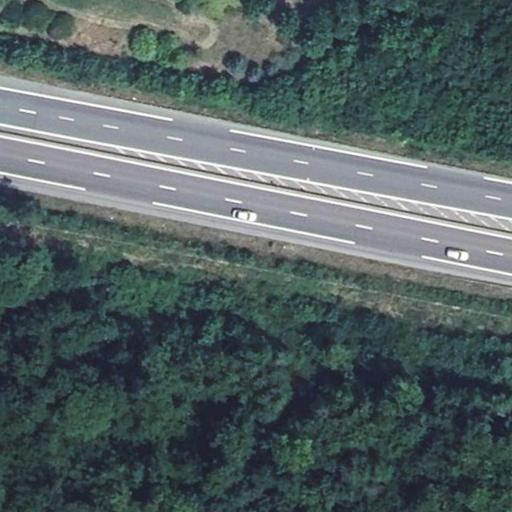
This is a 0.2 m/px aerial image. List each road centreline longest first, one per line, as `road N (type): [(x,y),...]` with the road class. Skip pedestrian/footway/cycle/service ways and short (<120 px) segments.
road 1 (motorway): [(0,159),(511,262)]
road 2 (motorway): [(511,202),(0,105)]
